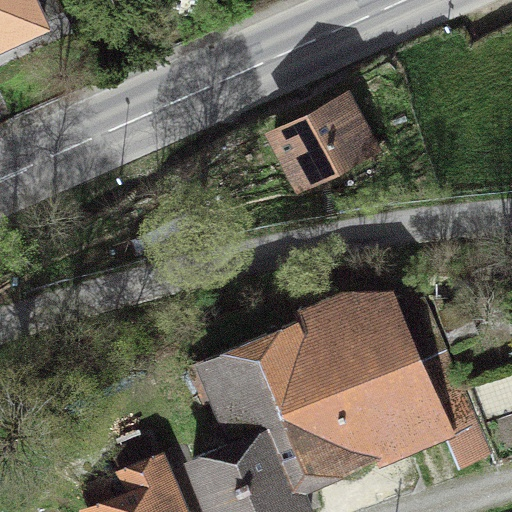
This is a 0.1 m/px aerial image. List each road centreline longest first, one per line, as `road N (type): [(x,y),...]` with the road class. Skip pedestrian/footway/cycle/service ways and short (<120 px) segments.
road 1 (unclassified): [(0,327),(250,255),(511,213)]
road 2 (primary): [(423,0),(0,183)]
